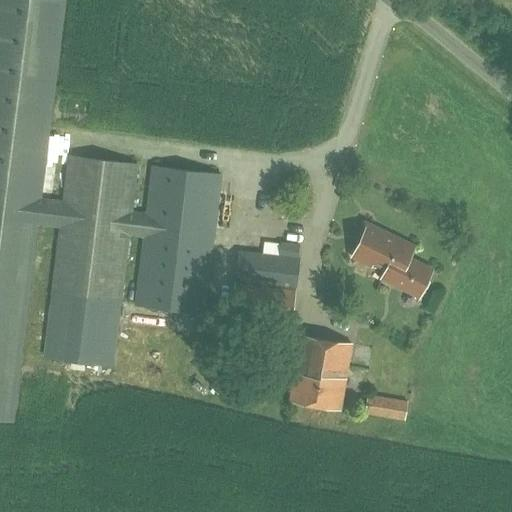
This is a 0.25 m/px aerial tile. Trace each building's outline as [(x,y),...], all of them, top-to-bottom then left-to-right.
[(0,0),(0,418),(15,421),(38,222),(61,225),(53,294),(47,352),(73,355),(72,368),(87,370),(88,357),(115,360),(119,324),(121,303),(129,234),(145,237),(137,305),(205,314),(221,175),(153,166),(148,213),(132,211),(137,164),(70,154),(64,201),(41,198),(49,126),(63,0),(0,0)] [(69,150),(99,151),(99,139),(69,139),(69,150)] [(413,246),(364,222),(357,236),(360,238),(352,256),(370,265),(372,261),(386,268),(381,278),(418,296),(431,269),(408,258),(413,246)] [(259,321),(292,325),(297,288),(301,258),(298,257),(300,244),(281,242),(280,255),(239,250),(235,282),(231,318),(259,321)] [(342,411),(354,344),(300,335),(289,401),(342,411)] [(225,336),(204,355),(192,365),(221,395),(253,365),(225,336)] [(406,421),(409,401),(368,393),(364,415),(406,421)]
